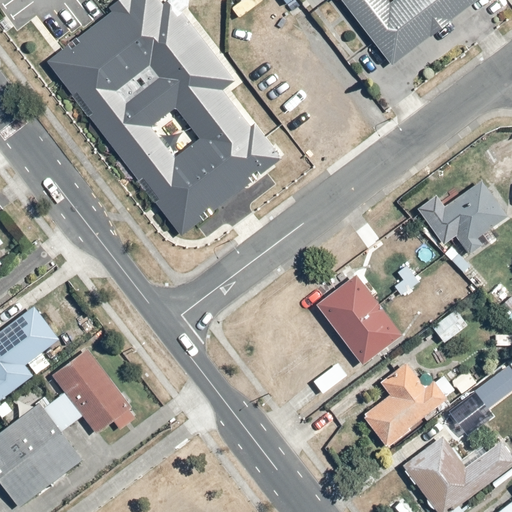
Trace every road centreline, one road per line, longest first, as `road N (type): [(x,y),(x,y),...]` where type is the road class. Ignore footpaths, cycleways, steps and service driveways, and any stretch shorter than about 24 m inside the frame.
road 1 (residential): [(166,325),(491,53)]
road 2 (residential): [(166,325),(0,112)]
road 3 (residential): [(309,511),(166,325)]
